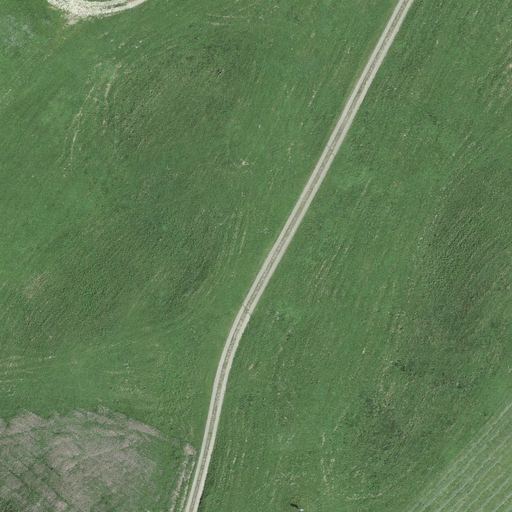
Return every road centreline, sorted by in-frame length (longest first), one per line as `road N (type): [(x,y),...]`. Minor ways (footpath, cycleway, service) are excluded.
road 1 (unclassified): [(407,0),(238,328),(191,511)]
road 2 (track): [(130,0),(93,20),(0,117)]
